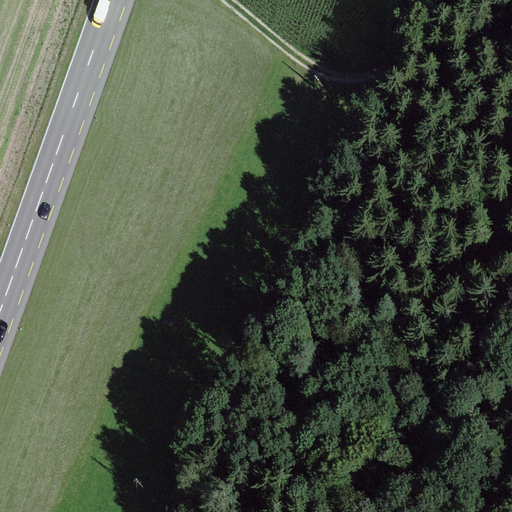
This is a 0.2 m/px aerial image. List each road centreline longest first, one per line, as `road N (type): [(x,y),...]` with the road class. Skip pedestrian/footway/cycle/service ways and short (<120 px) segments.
road 1 (secondary): [(112,0),(0,316)]
road 2 (track): [(440,0),(392,61),(363,78),(303,63),(225,0)]
